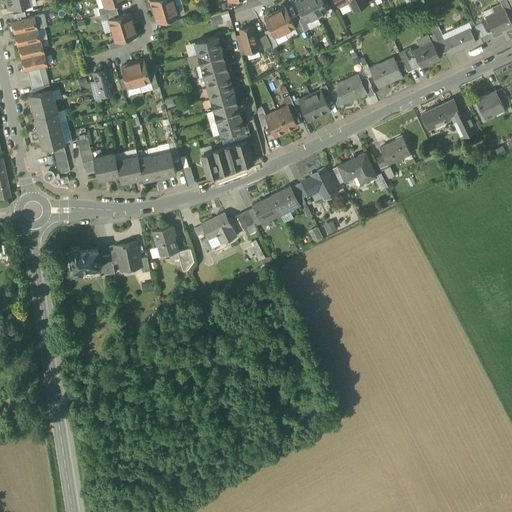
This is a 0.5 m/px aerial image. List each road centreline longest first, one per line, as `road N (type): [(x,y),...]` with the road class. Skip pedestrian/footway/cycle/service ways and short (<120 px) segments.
road 1 (tertiary): [(46,212),(118,213),(232,184),(511,55)]
road 2 (tertiary): [(32,226),(71,511)]
road 3 (tertiary): [(28,199),(0,70)]
